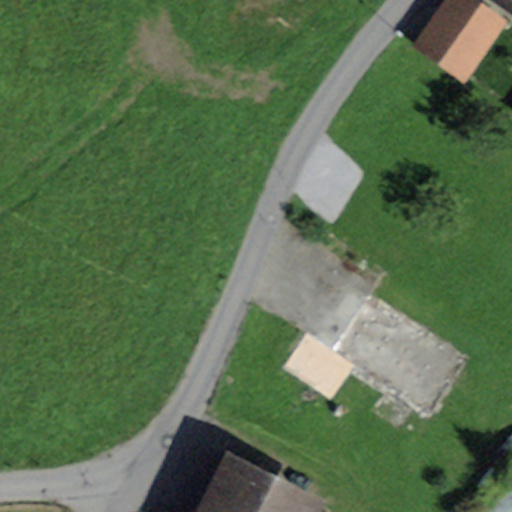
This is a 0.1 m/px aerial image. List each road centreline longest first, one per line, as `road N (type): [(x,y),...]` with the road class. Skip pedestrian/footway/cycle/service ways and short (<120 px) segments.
road 1 (residential): [(145,481),(188,406),(301,139),(410,0)]
road 2 (residential): [(0,488),(145,481)]
